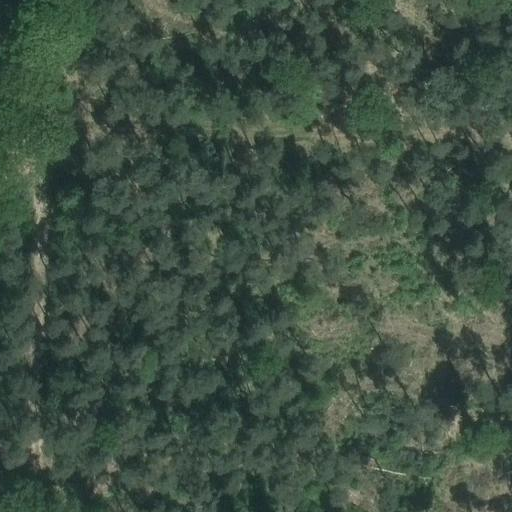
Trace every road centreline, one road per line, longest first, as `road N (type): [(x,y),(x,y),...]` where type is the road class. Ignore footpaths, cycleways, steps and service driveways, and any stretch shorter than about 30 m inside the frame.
road 1 (track): [(59,0),(3,141),(14,261),(15,511)]
road 2 (track): [(511,142),(3,141),(0,150)]
